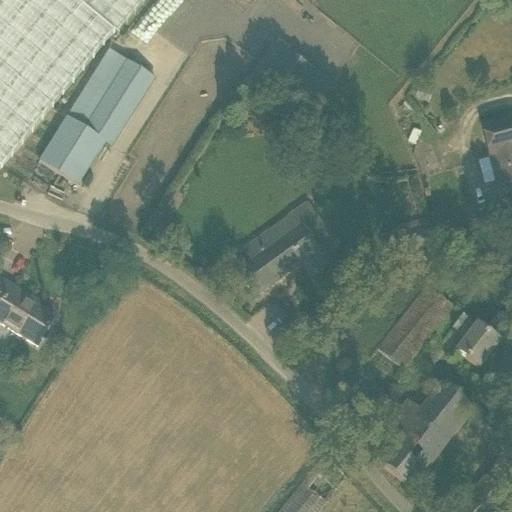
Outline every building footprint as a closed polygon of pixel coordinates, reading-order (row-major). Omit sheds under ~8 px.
[(0,0),(0,169),(0,170),(114,32),(74,0),(0,0)] [(74,0),(114,32),(116,34),(144,0),(74,0)] [(305,122),(330,81),(267,43),(242,84),(305,122)] [(40,163),(71,183),(77,187),(104,144),(111,148),(155,78),(127,61),(84,130),(67,119),(40,163)] [(497,187),(511,183),(511,122),(482,130),(497,187)] [(253,300),(334,242),(307,205),(270,231),(278,243),(235,274),(253,300)] [(494,224),(489,205),(476,209),(481,228),(494,224)] [(436,248),(430,228),(396,239),(402,259),(436,248)] [(0,325),(37,348),(55,319),(26,301),(29,298),(0,279),(0,325)] [(452,330),(453,330),(466,341),(457,353),(479,370),(499,344),(477,327),(462,316),(452,330)] [(302,318),(285,335),(298,348),(315,331),(302,318)] [(341,375),(351,365),(345,359),(335,369),(341,375)] [(474,411),(441,385),(420,412),(407,401),(375,441),(388,452),(379,464),(410,491),(474,411)] [(511,463),(503,456),(457,511),(497,511),(511,494),(511,463)] [(323,460),(310,475),(279,511),(318,511),(346,479),(323,460)]
